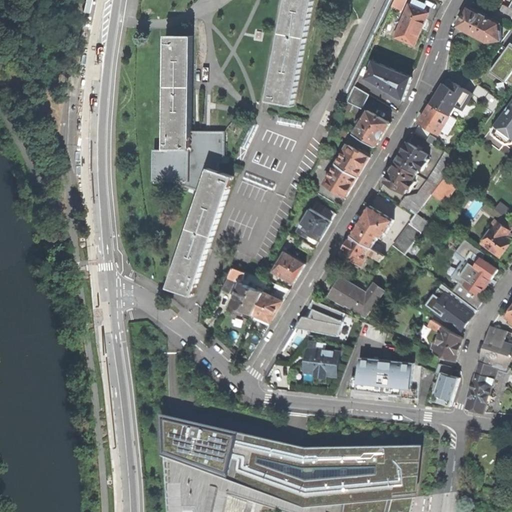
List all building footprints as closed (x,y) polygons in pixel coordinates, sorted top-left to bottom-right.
[(287,0),(269,101),(294,106),(313,0),(287,0)] [(390,0),(385,0),(343,93),(347,95),(390,0)] [(405,0),(396,0),(392,10),(399,13),(405,0)] [(414,0),(412,0),(411,5),(424,11),(427,5),(414,0)] [(396,36),(415,45),(423,27),(429,13),(424,11),(411,5),(410,5),(396,36)] [(507,13),(510,8),(504,5),(501,10),(507,13)] [(458,27),(487,42),(503,40),(501,24),(469,7),(464,16),(458,27)] [(383,28),(390,32),(394,24),(387,20),(383,28)] [(166,149),(191,149),(191,130),(193,36),(168,35),(166,149)] [(511,46),(508,48),(492,71),(511,85),(511,46)] [(360,76),(367,78),(374,61),(368,59),(360,76)] [(367,78),(404,101),(409,88),(412,77),(374,61),(367,78)] [(453,88),(456,83),(449,79),(446,84),(453,88)] [(453,88),(446,84),(444,83),(439,93),(432,104),(451,116),(456,106),(463,110),(473,93),(456,83),(453,88)] [(355,87),(352,93),(359,96),(366,100),(369,94),(355,87)] [(354,105),(359,96),(352,93),(347,103),(354,106),(354,105)] [(482,104),(494,112),(502,101),(490,93),(482,104)] [(354,105),(362,109),(366,100),(359,96),(354,105)] [(510,136),(511,137),(511,102),(495,125),(503,130),(497,138),(504,143),(510,136)] [(426,113),(420,123),(439,134),(442,130),(451,116),(432,104),(426,113)] [(355,134),(377,146),(385,134),(391,123),(369,110),(355,134)] [(271,114),(270,118),(295,123),(295,119),(271,114)] [(451,116),(442,130),(448,134),(457,120),(451,116)] [(259,125),(255,123),(243,144),(248,147),(259,125)] [(500,150),(504,143),(497,138),(503,130),(495,125),(494,124),(484,138),(500,150)] [(336,131),(346,137),(350,132),(339,125),(336,131)] [(154,181),(180,181),(180,185),(203,191),(210,169),(209,168),(210,167),(221,171),(221,162),(226,162),(226,130),(202,130),(191,130),(191,149),(166,149),(154,149),(154,181)] [(322,155),(329,159),(336,145),(329,142),(322,155)] [(397,162),(417,174),(420,169),(423,170),(430,159),(427,158),(429,155),(408,143),(403,151),(397,162)] [(365,167),(370,157),(349,145),(338,164),(359,177),(365,167)] [(428,181),(438,186),(458,159),(447,152),(428,181)] [(410,192),(416,182),(414,180),(417,174),(397,162),(392,171),(385,181),(405,193),(407,191),(410,192)] [(359,177),(338,164),(326,183),(347,196),(353,186),(359,177)] [(186,293),(194,296),(195,294),(194,294),(235,175),(221,171),(210,167),(209,168),(210,169),(203,191),(171,286),(170,286),(170,287),(180,291),(186,293)] [(244,173),(242,178),(273,191),(275,186),(244,173)] [(446,202),(456,187),(444,179),(435,194),(446,202)] [(410,209),(417,213),(438,186),(428,181),(419,194),(407,195),(402,204),(410,209)] [(312,210),(333,221),(337,214),(317,202),(312,210)] [(482,208),(499,221),(501,222),(505,216),(486,203),(482,208)] [(361,221),(353,236),(373,248),(380,236),(384,238),(395,220),(370,206),(361,221)] [(405,216),(412,221),(417,213),(410,209),(405,216)] [(333,221),(312,210),(300,231),(310,238),(311,235),(321,241),(327,230),(333,221)] [(511,221),(505,216),(501,222),(511,230),(511,229),(511,221)] [(482,243),(501,257),(508,248),(511,242),(511,237),(508,235),(510,232),(511,230),(501,222),(499,221),(482,243)] [(394,245),(405,254),(422,232),(410,223),(394,245)] [(342,253),(362,265),(368,253),(382,262),(386,256),(373,248),(353,236),(347,245),(342,253)] [(300,246),(313,254),(316,248),(304,241),(300,246)] [(406,255),(417,263),(425,252),(414,244),(406,255)] [(275,272),(295,284),(301,273),(307,264),(286,252),(275,272)] [(465,285),(480,295),(489,283),(492,278),(499,269),(481,258),(475,267),(476,268),(465,285)] [(234,267),(231,273),(238,276),(244,279),(247,273),(234,267)] [(363,273),(370,277),(372,273),(365,269),(363,273)] [(238,276),(231,273),(223,290),(230,293),(238,276)] [(429,280),(447,293),(454,299),(458,294),(433,276),(429,280)] [(349,305),(361,289),(341,278),(336,286),(330,296),(346,306),(347,304),(349,305)] [(242,313),(254,318),(255,314),(264,293),(242,283),(231,308),(242,313)] [(274,283),(268,295),(284,302),(291,290),(274,283)] [(368,313),(385,290),(375,283),(368,293),(361,289),(349,305),(357,310),(359,307),(368,313)] [(255,314),(272,322),(279,310),(284,302),(268,295),(264,293),(255,314)] [(434,310),(462,331),(469,322),(475,314),(466,308),(454,299),(447,293),(434,310)] [(310,307),(308,310),(314,312),(319,302),(314,300),(310,307)] [(324,316),(338,322),(342,312),(319,302),(314,312),(316,313),(324,316)] [(470,303),(466,308),(475,314),(478,309),(470,303)] [(311,320),(315,314),(316,313),(314,312),(308,310),(304,316),(311,320)] [(296,330),(303,334),(311,320),(304,316),(296,330)] [(430,325),(442,332),(444,326),(434,319),(430,325)] [(436,353),(457,361),(461,349),(464,338),(444,326),(442,332),(439,344),(436,343),(434,348),(437,350),(436,353)] [(491,327),(488,337),(506,342),(508,331),(491,327)] [(499,367),(507,369),(511,361),(511,343),(506,342),(488,337),(481,361),(499,367)] [(310,349),(317,350),(318,342),(311,341),(310,349)] [(327,351),(328,343),(318,342),(317,350),(327,351)] [(310,349),(307,372),(317,373),(317,376),(328,377),(328,374),(338,376),(341,352),(327,351),(317,350),(310,349)] [(352,381),(422,389),(425,365),(420,364),(421,361),(361,354),(352,381)] [(477,372),(475,381),(493,387),(499,367),(481,361),(477,372)] [(439,383),(458,388),(461,378),(443,372),(439,383)] [(420,398),(422,389),(352,381),(349,390),(354,391),(353,397),(373,399),(392,401),(393,395),(420,398)] [(477,409),(486,412),(493,387),(475,381),(467,406),(477,409)] [(439,383),(434,400),(452,405),(456,393),(458,388),(439,383)] [(412,511),(415,499),(423,498),(429,447),(310,450),(167,416),(170,511),(412,511)]
